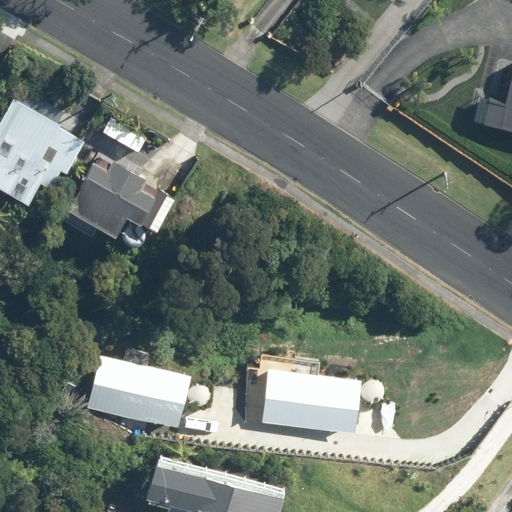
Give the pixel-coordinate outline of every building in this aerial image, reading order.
[(67,122),(20,95),(5,120),(0,116),(0,179),(36,201),(49,179),(58,184),(68,166),(73,169),(90,139),(66,124),(67,122)] [(76,206),(123,233),(135,214),(148,221),(149,218),(159,225),(167,211),(163,209),(170,197),(160,191),(158,194),(146,187),(152,177),(120,158),(117,163),(100,153),(94,165),(98,167),(76,206)] [(102,342),(87,398),(178,422),(193,366),(102,342)] [(267,357),(261,415),(355,425),(362,368),(267,357)] [(280,511),(287,491),(162,452),(149,493),(155,495),(153,501),(171,507),(170,511),(280,511)]
